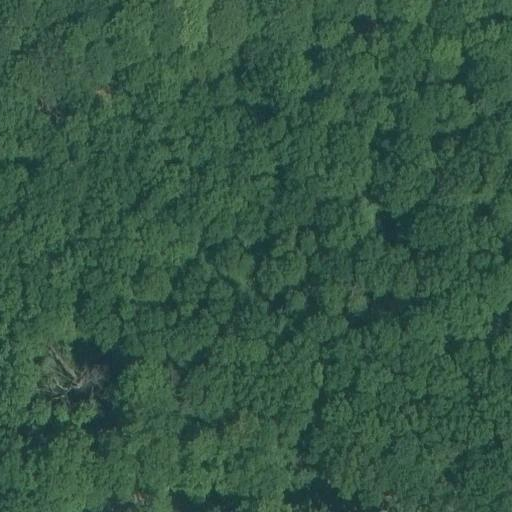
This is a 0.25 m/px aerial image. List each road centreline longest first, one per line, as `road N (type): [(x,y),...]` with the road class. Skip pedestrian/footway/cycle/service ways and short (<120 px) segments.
road 1 (unknown): [(488,497),(26,488),(14,502)]
road 2 (unclassified): [(453,511),(0,502)]
